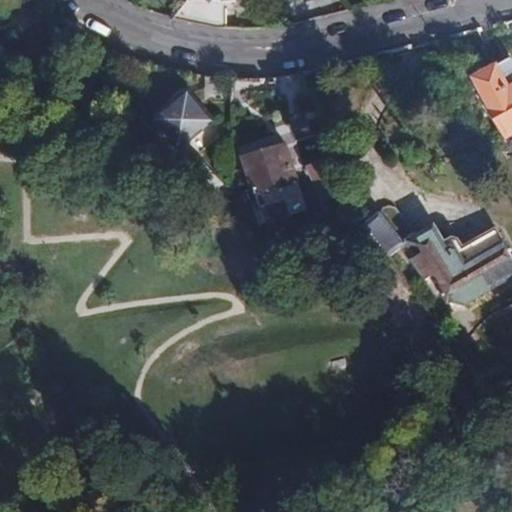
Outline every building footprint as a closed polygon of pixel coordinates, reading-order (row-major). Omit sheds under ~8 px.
[(236,1),(236,0),(188,0),(174,18),(190,22),(199,23),(216,0),(226,0),(229,1),(236,1)] [(474,77),(505,136),(511,131),(511,63),(509,58),(474,77)] [(307,96),(299,74),(292,75),(279,77),(276,77),(286,104),(307,96)] [(224,103),(225,79),(213,78),(202,76),(202,103),(224,103)] [(163,125),(181,146),(211,122),(188,95),(165,114),(170,120),(163,125)] [(283,144),(243,158),(254,193),(295,179),(283,144)] [(220,189),(202,170),(191,179),(209,199),(220,189)] [(336,173),(319,179),(329,206),(346,199),(336,173)] [(366,231),(390,263),(402,255),(425,287),(435,283),(442,285),(446,293),(444,301),(449,310),(454,308),(467,312),(511,289),(511,258),(501,237),(466,254),(462,246),(456,247),(447,251),(438,233),(407,250),(384,219),(366,231)] [(276,456),(274,452),(270,447),(265,444),(260,444),(256,437),(261,433),(243,408),(216,428),(234,453),(240,449),(244,454),(243,456),(243,460),(243,464),(245,467),(248,471),(252,474),(257,475),(261,475),(265,474),(270,472),(273,468),(275,463),(276,456)]
